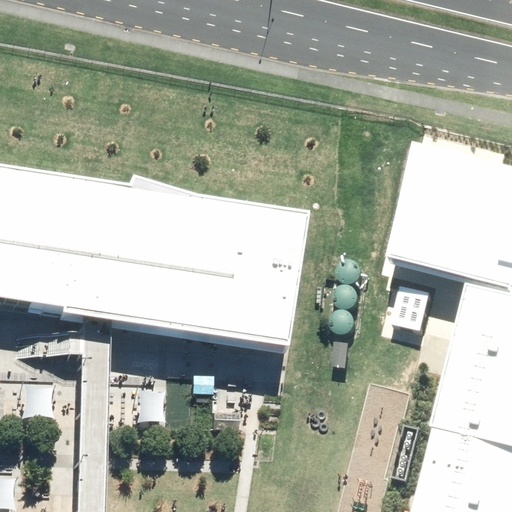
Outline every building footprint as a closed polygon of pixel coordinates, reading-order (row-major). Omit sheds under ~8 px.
[(390,257),(468,281),(411,511),(511,511),(511,168),(416,147),(390,257)] [(140,194),(0,171),(0,304),(72,316),(72,318),(98,323),(294,353),(315,221),(205,204),(141,184),(140,194)] [(340,280),(343,283),(347,284),(351,285),(355,284),(359,281),(361,278),(362,274),(362,270),(360,266),(357,263),(354,261),(349,261),(346,261),(343,263),(340,266),(339,269),(338,272),(338,276),(340,280)] [(340,306),(343,309),(347,310),(351,311),(355,309),(358,307),(361,304),(362,300),(361,296),(360,292),(357,289),(353,287),(349,287),(345,287),(342,289),(340,292),(338,295),(338,298),(338,302),(340,306)] [(334,329),(337,332),(341,334),(345,334),(349,333),(352,330),(355,327),(356,323),(355,319),(354,315),(351,312),(347,310),(343,310),(339,311),(336,312),(334,315),(332,318),(332,322),(332,325),(334,329)] [(355,347),(334,345),(332,371),(353,372),(355,347)] [(135,404),(134,434),(158,436),(158,427),(169,428),(170,393),(146,392),(146,405),(135,404)] [(214,414),(213,435),(248,436),(249,416),(214,414)]
